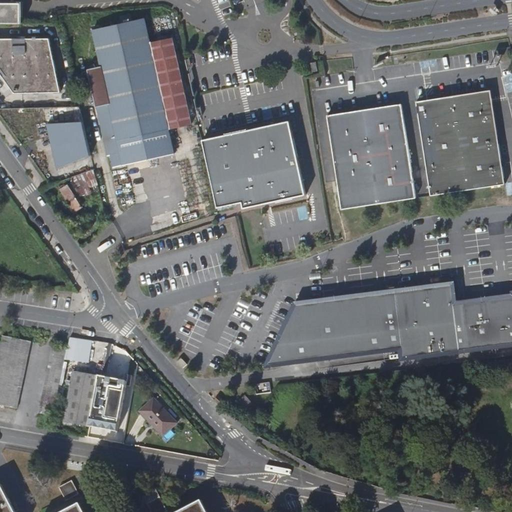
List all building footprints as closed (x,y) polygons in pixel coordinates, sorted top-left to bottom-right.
[(0,0),(0,22),(26,22),(26,19),(26,2),(18,2),(17,0),(0,0)] [(131,27),(130,21),(119,23),(121,29),(92,35),(99,72),(86,75),(103,162),(106,162),(109,174),(170,162),(165,137),(188,132),(171,45),(148,50),(144,25),(131,27)] [(58,90),(47,36),(0,36),(0,71),(15,94),(58,90)] [(483,62),(491,63),(492,53),(484,52),(483,62)] [(503,180),(484,88),(435,98),(412,102),(430,194),(503,180)] [(415,197),(396,105),(324,120),(343,212),(415,197)] [(87,163),(78,119),(49,125),(59,169),(87,163)] [(296,143),(291,120),(212,137),(205,139),(219,206),(243,201),(245,207),(307,194),(296,143)] [(76,191),(71,183),(60,190),(75,214),(82,210),(76,201),(84,197),(79,190),(76,191)] [(176,219),(173,209),(167,211),(169,221),(176,219)] [(511,292),(455,300),(453,280),(298,299),(268,359),(402,343),(403,353),(511,340),(511,292)] [(26,342),(0,337),(0,406),(12,409),(26,342)] [(90,363),(92,340),(67,338),(66,361),(90,363)] [(63,349),(49,346),(36,413),(49,416),(63,349)] [(59,423),(77,426),(86,377),(69,374),(67,382),(63,382),(62,389),(66,390),(59,423)] [(86,428),(94,378),(86,377),(77,426),(86,428)] [(95,378),(94,378),(86,428),(113,432),(121,383),(95,378)] [(257,392),(270,390),(269,382),(256,384),(257,392)] [(223,402),(215,396),(211,401),(219,408),(223,402)] [(172,421),(149,398),(137,411),(160,435),(172,421)] [(247,407),(242,399),(234,404),(239,412),(247,407)] [(81,499),(74,485),(61,491),(68,505),(81,499)] [(0,511),(14,511),(1,486),(0,486),(0,511)] [(160,496),(156,488),(143,495),(147,503),(160,496)] [(164,511),(167,511),(160,496),(147,503),(151,511),(164,511)] [(207,511),(202,501),(196,504),(180,511),(207,511)]
